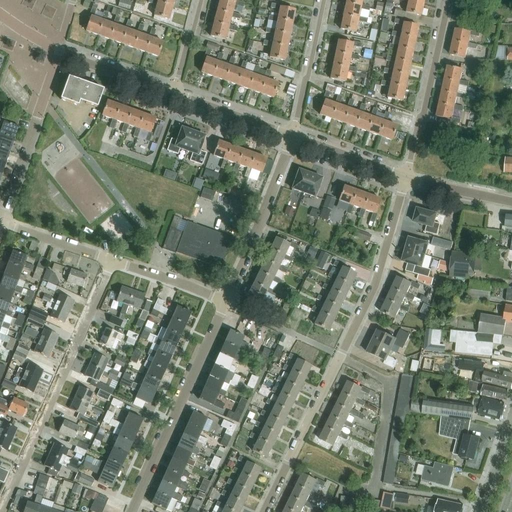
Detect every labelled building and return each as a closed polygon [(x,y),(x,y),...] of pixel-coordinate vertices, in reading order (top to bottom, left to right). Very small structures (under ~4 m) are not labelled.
[(130,10),(132,3),(123,0),(120,0),(118,7),(130,10)] [(169,19),(172,7),(157,3),(157,0),(149,0),(149,2),(157,4),(154,15),(169,19)] [(235,0),(235,3),(224,0),(219,0),(216,11),(232,15),(232,12),(234,4),(243,7),(244,2),(235,0)] [(409,0),(401,0),(408,1),(406,12),(421,15),(423,3),(409,0)] [(277,20),(292,23),(295,10),(280,7),(281,5),(271,3),(270,7),(279,9),(278,17),(277,20)] [(361,7),(345,4),(343,16),(358,19),(358,17),(368,19),(370,6),(361,4),(361,7)] [(86,31),(98,35),(103,20),(101,20),(94,17),(97,9),(92,7),(89,16),(91,16),(86,31)] [(103,20),(98,35),(110,39),(115,25),(113,24),(106,21),(109,13),(104,11),(101,20),(103,20)] [(216,11),(213,23),(228,27),(229,25),(231,17),(240,19),(241,14),(232,12),(232,15),(216,11)] [(110,39),(122,44),(127,29),(125,28),(118,25),(121,17),(117,16),(116,15),(113,24),(115,25),(110,39)] [(290,35),(292,23),(277,20),(278,17),(269,15),(268,20),(277,22),(275,30),(275,32),(290,35)] [(358,19),(343,16),(340,29),(355,32),(358,21),(367,23),(368,19),(358,17),(358,19)] [(402,27),(401,33),(400,36),(416,39),(419,26),(404,23),(404,21),(395,19),(394,25),(402,27)] [(127,29),(122,44),(134,48),(139,33),(137,32),(129,30),(132,21),(128,20),(125,28),(127,29)] [(238,27),(229,25),(228,27),(213,23),(210,36),(225,40),(228,29),(236,31),(238,27)] [(134,48),(146,52),(151,37),(149,37),(141,34),(144,25),(140,24),(137,32),(139,33),(134,48)] [(152,28),(149,37),(151,37),(146,52),(158,56),(163,42),(153,38),(156,30),(152,28)] [(272,45),(287,48),(290,35),(275,32),(275,30),(266,28),(265,32),(274,34),(272,42),(272,45)] [(467,45),(468,43),(469,35),(478,37),(479,32),(470,30),(470,32),(455,29),(452,42),(467,45)] [(413,51),(416,39),(400,36),(401,33),(392,31),(391,36),(400,38),(398,45),(398,48),(413,51)] [(284,60),(287,48),(272,45),(272,42),(264,40),(263,44),(272,46),(269,57),(284,60)] [(350,56),(351,54),(352,46),(361,48),(362,43),(353,41),(352,43),(338,40),(335,53),(350,56)] [(219,46),(208,42),(206,48),(207,48),(211,50),(217,52),(219,46)] [(467,45),(452,42),(450,55),(464,58),(467,47),(476,49),(477,44),(468,43),(467,45)] [(398,48),(398,45),(390,44),(389,48),(397,50),(396,57),(395,60),(411,64),(413,51),(398,48)] [(496,46),(496,60),(511,60),(511,48),(509,48),(509,46),(496,46)] [(201,72),(213,76),(218,62),(216,61),(208,58),(211,50),(207,48),(204,57),(206,58),(201,72)] [(230,66),(228,65),(220,62),(223,54),(219,52),(216,61),(218,62),(213,76),(225,81),(230,66)] [(350,56),(335,53),(333,66),(348,69),(348,66),(350,58),(359,60),(360,56),(351,54),(350,56)] [(392,73),(408,76),(411,64),(395,60),(396,57),(387,55),(386,60),(395,62),(393,70),(392,73)] [(230,66),(225,81),(237,85),(242,70),(240,69),(232,67),(235,58),(231,57),(228,65),(230,66)] [(237,85),(249,89),(254,75),(251,74),(244,71),(247,63),(243,61),(240,69),(242,70),(237,85)] [(286,69),(271,64),(269,70),(277,73),(284,76),(286,69)] [(254,75),(249,89),(261,94),(266,79),(264,78),(256,75),(259,67),(254,65),(251,74),(254,75)] [(348,69),(333,66),(330,78),(345,81),(347,71),(356,73),(357,68),(348,66),(348,69)] [(447,66),(444,79),(459,82),(459,84),(467,86),(469,82),(460,80),(462,70),(447,66)] [(405,89),(408,76),(392,73),(393,70),(384,68),(383,73),(392,74),(390,83),(390,85),(405,89)] [(261,94),(273,98),(278,83),(268,79),(271,71),(267,70),(264,78),(266,79),(261,94)] [(97,108),(104,90),(68,77),(60,100),(78,106),(80,102),(97,108)] [(456,95),(456,97),(465,99),(466,95),(457,93),(459,84),(459,82),(444,79),(442,91),(456,95)] [(403,101),(405,89),(390,85),(390,83),(382,81),(381,85),(389,87),(387,98),(403,101)] [(335,87),(328,84),(325,91),(326,91),(330,92),(333,93),(335,87)] [(287,94),(293,96),(296,87),(290,85),(287,94)] [(337,104),(335,103),(327,100),(330,92),(326,91),(323,100),(325,101),(320,115),(332,119),(337,104)] [(456,95),(442,91),(439,104),(454,107),(453,109),(462,111),(463,107),(454,105),(456,97),(456,95)] [(349,108),(347,108),(339,105),(342,97),(338,95),(335,103),(337,104),(332,119),(344,123),(349,108)] [(350,99),(347,108),(349,108),(344,123),(356,127),(361,113),(359,112),(351,109),(354,101),(350,99)] [(115,119),(120,104),(108,100),(103,115),(113,118),(109,128),(114,129),(117,120),(115,119)] [(127,123),(132,109),(120,104),(115,119),(117,120),(125,123),(121,132),(126,134),(129,124),(127,123)] [(356,127),(368,132),(373,117),(371,116),(363,114),(366,105),(362,104),(359,112),(361,113),(356,127)] [(454,107),(439,104),(436,116),(451,119),(451,122),(459,124),(460,119),(451,117),(453,109),(454,107)] [(373,117),(368,132),(380,136),(385,122),(382,121),(375,118),(378,110),(374,108),(371,116),(373,117)] [(144,113),(132,109),(127,123),(129,124),(137,127),(133,136),(138,138),(141,128),(139,128),(144,113)] [(385,112),(382,121),(385,122),(380,136),(392,140),(397,126),(386,122),(390,114),(385,112)] [(0,126),(2,127),(0,133),(0,134),(15,140),(19,128),(17,127),(20,119),(7,114),(4,113),(1,120),(0,119),(0,126)] [(139,128),(141,128),(149,131),(145,140),(150,142),(153,133),(151,132),(156,117),(144,113),(139,128)] [(182,128),(177,141),(171,139),(167,151),(178,154),(180,149),(186,151),(193,132),(182,128)] [(192,153),(190,161),(195,163),(205,136),(193,132),(186,151),(192,153)] [(0,147),(11,152),(15,140),(0,134),(0,147)] [(225,160),(231,145),(219,141),(213,156),(223,159),(220,168),(225,169),(228,161),(225,160)] [(243,150),(231,145),(225,160),(228,161),(235,164),(232,172),(238,174),(241,165),(237,164),(243,150)] [(0,161),(7,164),(11,152),(0,147),(0,161)] [(249,169),(255,154),(243,150),(237,164),(241,165),(247,168),(244,176),(249,178),(252,170),(249,169)] [(249,169),(252,170),(259,172),(256,181),(260,182),(264,173),(262,172),(267,158),(255,154),(249,169)] [(299,170),(292,189),(304,193),(310,174),(299,170)] [(322,178),(310,174),(304,193),(315,197),(322,178)] [(235,190),(237,184),(232,183),(228,194),(233,196),(235,190)] [(351,215),(354,207),(351,206),(356,191),(344,186),(339,202),(349,205),(346,214),(351,215)] [(363,210),(368,195),(356,191),(351,206),(354,207),(361,209),(358,218),(362,219),(365,211),(363,210)] [(363,210),(365,211),(373,214),(370,222),(375,224),(378,215),(375,214),(380,199),(368,195),(363,210)] [(328,197),(324,207),(331,210),(335,199),(328,197)] [(440,224),(435,223),(438,214),(416,208),(412,223),(426,227),(425,232),(437,235),(440,224)] [(324,209),(320,218),(327,221),(330,211),(324,209)] [(174,218),(170,228),(162,250),(171,253),(171,252),(221,269),(227,250),(229,251),(233,238),(187,222),(183,232),(177,230),(181,218),(174,218)] [(369,242),(371,235),(356,230),(354,236),(369,242)] [(284,257),(285,255),(289,247),(297,251),(299,247),(290,243),(289,245),(276,238),(270,250),(284,257)] [(425,256),(428,244),(409,238),(406,250),(425,256)] [(433,238),(431,245),(450,251),(453,243),(433,238)] [(284,257),(270,250),(265,261),(278,268),(280,266),(283,259),(291,263),(293,259),(285,255),(284,257)] [(431,270),(422,267),(425,256),(406,250),(402,262),(415,266),(413,273),(418,275),(428,278),(431,270)] [(8,265),(22,270),(23,268),(32,272),(34,266),(25,263),(27,257),(12,251),(8,265)] [(476,255),(452,252),(450,277),(474,279),(476,255)] [(47,260),(41,257),(35,273),(42,275),(47,260)] [(318,260),(315,267),(321,270),(325,263),(318,260)] [(278,268),(265,261),(259,273),(273,280),(274,277),(277,270),(285,274),(288,270),(280,266),(278,268)] [(337,278),(351,284),(357,273),(344,266),(345,265),(336,261),(334,265),(342,269),(338,276),(337,278)] [(65,269),(66,268),(54,264),(52,269),(64,274),(65,269)] [(22,270),(8,265),(3,276),(24,284),(26,277),(21,275),(22,270)] [(66,268),(65,269),(64,274),(63,275),(69,277),(67,283),(83,288),(88,275),(72,269),(71,270),(66,268)] [(43,280),(48,282),(52,271),(46,270),(43,280)] [(332,289),(345,296),(351,284),(337,278),(338,276),(330,272),(328,276),(336,280),(333,287),(332,289)] [(259,273),(253,284),(267,291),(268,288),(272,281),(280,285),(282,281),(274,277),(273,280),(259,273)] [(428,278),(418,275),(417,279),(425,282),(425,283),(431,285),(433,279),(428,278)] [(24,284),(3,276),(0,284),(0,288),(14,294),(14,292),(21,294),(23,289),(22,289),(24,284)] [(397,277),(392,289),(407,296),(408,294),(412,286),(419,290),(421,286),(412,281),(411,284),(397,277)] [(468,299),(490,302),(492,283),(471,280),(468,299)] [(55,292),(57,287),(44,281),(42,285),(46,287),(46,288),(55,292)] [(340,308),(345,296),(332,289),(333,287),(325,283),(322,288),(330,292),(327,299),(326,301),(340,308)] [(267,291),(253,284),(248,296),(261,302),(266,292),(274,296),(276,292),(268,288),(267,291)] [(125,316),(129,306),(128,306),(133,291),(122,287),(116,302),(123,304),(120,314),(125,316)] [(0,301),(9,305),(14,294),(0,288),(0,301)] [(401,308),(402,306),(406,298),(412,301),(414,302),(416,297),(408,294),(407,296),(392,289),(386,301),(401,308)] [(145,295),(133,291),(128,306),(129,306),(140,310),(145,295)] [(56,306),(55,307),(69,313),(74,302),(60,296),(58,301),(52,299),(52,298),(45,295),(42,300),(48,302),(56,306)] [(334,319),(340,308),(326,301),(327,299),(319,295),(317,299),(325,303),(321,310),(320,312),(334,319)] [(26,296),(24,302),(30,304),(33,299),(26,296)] [(164,302),(158,299),(153,310),(160,312),(166,315),(168,310),(162,307),(164,302)] [(9,305),(0,301),(0,315),(5,317),(6,315),(10,316),(12,312),(8,310),(9,305)] [(401,308),(386,301),(381,312),(396,319),(400,309),(408,313),(410,309),(409,308),(402,306),(401,308)] [(56,306),(48,302),(46,307),(54,310),(50,318),(64,324),(69,313),(55,307),(56,306)] [(320,312),(321,310),(313,306),(311,310),(319,314),(314,324),(328,331),(334,319),(320,312)] [(511,322),(511,306),(506,306),(503,318),(481,315),(477,333),(503,336),(506,322),(511,322)] [(49,315),(33,307),(29,315),(45,323),(49,315)] [(177,307),(171,319),(187,326),(192,314),(177,307)] [(136,326),(142,328),(149,313),(143,310),(136,326)] [(153,310),(151,315),(157,318),(160,312),(153,310)] [(125,316),(120,314),(118,319),(112,316),(109,322),(120,328),(123,321),(125,316)] [(5,317),(0,315),(0,328),(1,329),(1,327),(16,333),(18,329),(10,326),(11,324),(4,321),(5,317)] [(29,316),(27,321),(43,329),(45,323),(29,316)] [(181,338),(187,326),(171,319),(166,331),(181,338)] [(143,333),(149,336),(152,330),(145,327),(143,333)] [(10,338),(0,334),(0,330),(1,329),(0,328),(0,340),(8,343),(10,338)] [(123,336),(105,328),(99,344),(111,349),(115,340),(120,342),(123,336)] [(224,341),(239,348),(244,350),(247,346),(241,343),(244,336),(229,329),(224,341)] [(444,353),(445,347),(431,345),(433,330),(427,330),(425,350),(444,353)] [(54,348),(59,337),(45,331),(41,338),(37,336),(35,340),(54,348)] [(127,336),(136,340),(139,335),(129,331),(127,336)] [(176,349),(181,338),(166,331),(161,341),(161,342),(176,349)] [(378,331),(373,341),(391,350),(394,344),(404,349),(407,341),(397,336),(396,339),(378,331)] [(494,335),(458,331),(456,352),(483,354),(492,355),(494,335)] [(171,360),(176,349),(161,342),(161,341),(149,336),(143,333),(140,338),(159,346),(156,352),(156,353),(171,360)] [(49,359),(54,348),(35,340),(34,343),(38,345),(35,353),(49,359)] [(224,341),(219,352),(234,359),(240,361),(242,356),(237,354),(239,348),(224,341)] [(391,350),(373,341),(368,352),(385,361),(384,364),(394,369),(398,361),(388,356),(391,350)] [(19,344),(16,351),(27,356),(30,349),(19,344)] [(278,357),(283,347),(278,345),(273,355),(278,357)] [(264,348),(260,357),(267,360),(271,351),(264,348)] [(139,358),(142,353),(135,350),(133,356),(139,358)] [(166,372),(171,360),(156,353),(156,352),(150,350),(148,354),(154,357),(151,364),(151,365),(166,372)] [(15,352),(13,358),(24,363),(27,357),(15,352)] [(234,359),(219,352),(213,364),(234,374),(237,368),(231,366),(234,359)] [(94,353),(89,365),(118,377),(120,373),(106,367),(109,360),(94,353)] [(296,361),(293,368),(292,370),(305,377),(311,366),(298,359),(299,357),(290,353),(288,357),(296,361)] [(130,361),(137,364),(139,358),(133,356),(130,361)] [(127,361),(117,357),(114,363),(124,367),(127,361)] [(257,363),(264,366),(267,360),(260,357),(257,363)] [(503,377),(485,372),(483,372),(484,371),(485,363),(465,360),(464,369),(477,371),(477,372),(474,382),(482,383),(482,382),(511,390),(511,387),(511,373),(504,371),(503,377)] [(146,376),(161,383),(166,372),(151,365),(151,364),(146,361),(144,366),(149,368),(146,376)] [(208,376),(229,385),(234,374),(213,364),(208,376)] [(286,382),(300,388),(305,377),(292,370),(293,368),(285,364),(282,368),(291,372),(287,379),(286,382)] [(38,382),(43,371),(29,365),(26,372),(19,369),(17,373),(38,382)] [(84,376),(99,383),(102,376),(116,382),(118,377),(89,365),(84,376)] [(33,393),(38,382),(17,373),(16,377),(23,380),(19,387),(33,393)] [(256,384),(258,378),(252,375),(249,381),(256,384)] [(294,400),(300,388),(286,382),(287,379),(279,375),(277,380),(285,384),(282,391),(281,393),(294,400)] [(156,394),(161,383),(146,376),(141,387),(140,388),(156,394)] [(208,376),(203,387),(218,394),(224,396),(229,385),(208,376)] [(401,382),(415,384),(416,378),(402,376),(401,382)] [(156,394),(140,388),(141,387),(128,381),(123,378),(120,383),(139,391),(135,399),(151,405),(156,394)] [(4,379),(1,386),(14,391),(17,385),(4,379)] [(247,386),(253,389),(256,384),(249,381),(247,386)] [(357,400),(358,398),(361,391),(369,395),(371,391),(363,386),(362,389),(349,382),(343,393),(357,400)] [(415,384),(401,382),(400,388),(414,390),(415,384)] [(102,384),(99,390),(111,395),(112,395),(114,390),(102,384)] [(483,385),(482,391),(481,395),(506,401),(508,391),(483,385)] [(94,393),(79,386),(74,398),(89,405),(94,393)] [(216,400),(218,394),(203,387),(198,398),(213,405),(222,409),(224,404),(216,400)] [(289,411),(294,400),(281,393),(282,391),(274,387),(271,391),(280,395),(276,403),(275,404),(289,411)] [(400,388),(399,394),(413,396),(414,390),(400,388)] [(111,395),(99,390),(97,396),(108,401),(111,395)] [(357,400),(343,393),(338,405),(351,412),(352,409),(356,402),(364,406),(366,402),(358,398),(357,400)] [(413,396),(399,394),(398,400),(412,402),(412,398),(413,398),(413,396)] [(422,414),(443,417),(442,429),(452,432),(451,436),(463,439),(459,456),(474,460),(479,439),(467,436),(470,421),(472,421),(474,406),(414,397),(412,411),(423,413),(422,414)] [(0,413),(6,416),(9,410),(24,417),(28,405),(11,398),(9,403),(0,399),(0,413)] [(69,410),(84,416),(87,410),(100,415),(103,411),(89,405),(74,398),(69,410)] [(248,401),(241,398),(239,403),(245,406),(248,401)] [(283,422),(289,411),(275,404),(276,403),(268,398),(266,402),(274,406),(271,414),(270,416),(283,422)] [(483,398),(482,400),(477,398),(475,406),(480,407),(478,414),(501,420),(505,404),(483,398)] [(111,404),(121,408),(123,403),(113,399),(111,404)] [(412,402),(398,400),(397,406),(411,408),(412,402)] [(239,403),(234,413),(229,411),(226,417),(238,423),(245,406),(239,403)] [(338,405),(332,416),(346,423),(347,421),(350,413),(358,417),(360,413),(352,409),(351,412),(338,405)] [(264,427),(278,434),(283,422),(270,416),(271,414),(262,410),(260,414),(268,418),(265,425),(264,427)] [(192,411),(187,423),(202,430),(208,418),(192,411)] [(114,415),(107,412),(104,418),(111,421),(111,420),(114,415)] [(123,426),(138,433),(144,421),(125,412),(123,417),(126,418),(123,426)] [(332,416),(326,428),(340,435),(341,432),(345,425),(353,429),(354,425),(347,421),(346,423),(332,416)] [(109,426),(111,421),(104,418),(102,423),(109,426)] [(99,423),(93,420),(89,419),(86,424),(96,428),(99,423)] [(123,426),(111,420),(111,421),(109,426),(121,431),(118,437),(133,444),(138,433),(123,426)] [(224,420),(221,426),(227,429),(233,432),(236,426),(224,420)] [(80,428),(64,421),(59,433),(74,440),(77,434),(82,437),(85,430),(80,428)] [(272,446),(278,434),(264,427),(265,425),(257,421),(255,425),(263,429),(260,436),(258,439),(272,446)] [(3,423),(1,429),(0,428),(0,435),(12,441),(17,430),(3,423)] [(202,430),(187,423),(182,434),(197,441),(205,445),(207,440),(199,436),(202,430)] [(93,435),(96,429),(90,426),(87,432),(93,435)] [(340,435),(326,428),(321,440),(334,446),(339,436),(347,440),(349,436),(341,432),(340,435)] [(258,439),(260,436),(251,433),(250,437),(258,441),(253,451),(266,457),(272,446),(258,439)] [(102,442),(104,437),(98,434),(95,439),(102,442)] [(197,441),(182,434),(176,446),(192,453),(197,455),(199,449),(194,447),(197,441)] [(223,439),(229,442),(231,437),(225,434),(223,439)] [(0,448),(7,452),(12,441),(0,435),(0,448)] [(113,448),(128,455),(133,444),(118,437),(118,438),(115,436),(113,440),(116,442),(113,448)] [(93,445),(99,448),(102,442),(95,439),(93,445)] [(79,442),(77,447),(86,451),(88,446),(79,442)] [(69,450),(54,443),(49,455),(79,468),(81,464),(66,457),(69,450)] [(176,446),(171,457),(187,464),(193,467),(195,462),(189,459),(192,453),(176,446)] [(77,447),(74,452),(84,456),(86,451),(77,447)] [(123,467),(128,455),(113,448),(108,460),(123,467)] [(77,473),(79,468),(49,455),(44,466),(59,473),(62,466),(77,473)] [(246,464),(242,471),(241,474),(255,481),(261,469),(248,463),(249,460),(240,456),(238,460),(246,464)] [(91,465),(94,460),(87,457),(85,462),(91,465)] [(187,464),(171,457),(166,469),(182,476),(182,475),(188,478),(190,474),(184,471),(187,464)] [(212,462),(218,465),(221,460),(214,457),(212,462)] [(118,478),(123,467),(108,460),(106,464),(101,461),(98,468),(99,468),(98,469),(118,478)] [(82,467),(89,470),(91,465),(85,462),(82,467)] [(449,488),(454,467),(435,462),(433,468),(424,466),(421,480),(449,488)] [(236,485),(250,492),(255,481),(241,474),(242,471),(235,467),(232,471),(240,475),(237,482),(236,485)] [(118,478),(98,469),(97,473),(101,475),(98,483),(113,489),(118,478)] [(182,476),(166,469),(161,480),(176,487),(177,487),(186,491),(188,485),(179,481),(182,476)] [(78,481),(92,487),(95,480),(81,474),(78,481)] [(40,475),(38,481),(47,484),(49,478),(40,475)] [(312,493),(313,491),(316,483),(324,487),(326,483),(318,479),(317,481),(303,475),(298,486),(312,493)] [(204,479),(201,485),(208,488),(210,482),(204,479)] [(244,504),(250,492),(236,485),(237,482),(229,479),(227,483),(235,487),(231,494),(230,497),(244,504)] [(161,480),(156,491),(171,498),(177,501),(180,503),(183,497),(174,493),(176,487),(161,480)] [(36,487),(45,490),(47,484),(38,481),(36,487)] [(79,495),(82,487),(74,484),(71,493),(79,495)] [(312,493),(298,486),(292,498),(306,504),(307,502),(311,495),(318,498),(320,494),(313,491),(312,493)] [(45,490),(36,487),(34,493),(43,496),(45,490)] [(232,511),(239,511),(244,504),(230,497),(231,494),(223,490),(221,494),(229,498),(225,506),(224,508),(232,511)] [(171,498),(156,491),(151,503),(166,510),(171,511),(172,511),(177,501),(171,498)] [(394,495),(384,493),(380,508),(391,510),(394,495)] [(37,511),(40,507),(43,496),(37,494),(34,505),(27,503),(24,511),(37,511)] [(396,494),(395,502),(408,504),(409,496),(396,494)] [(99,495),(97,500),(106,504),(108,499),(99,495)] [(292,498),(287,509),(292,511),(302,511),(305,506),(313,510),(315,505),(307,502),(306,504),(292,498)] [(104,510),(106,504),(97,500),(95,499),(92,505),(104,510)] [(190,509),(197,511),(201,502),(195,499),(190,509)] [(462,511),(465,506),(438,500),(437,502),(434,511),(462,511)] [(232,511),(224,508),(225,506),(218,502),(215,506),(224,510),(222,511),(232,511)]
